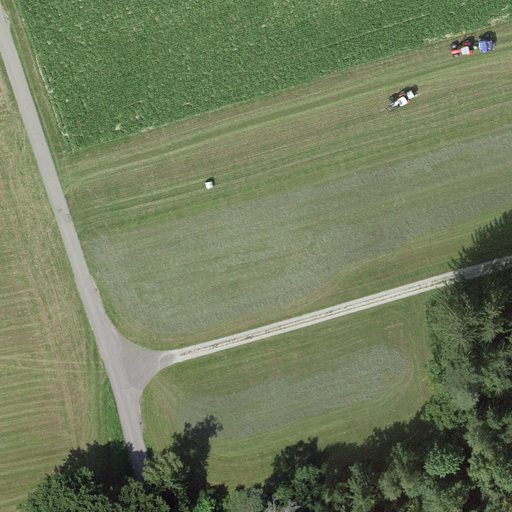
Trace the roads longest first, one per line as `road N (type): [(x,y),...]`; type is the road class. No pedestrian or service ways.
road 1 (unclassified): [(150,511),(120,380),(0,19)]
road 2 (track): [(120,380),(511,266)]
